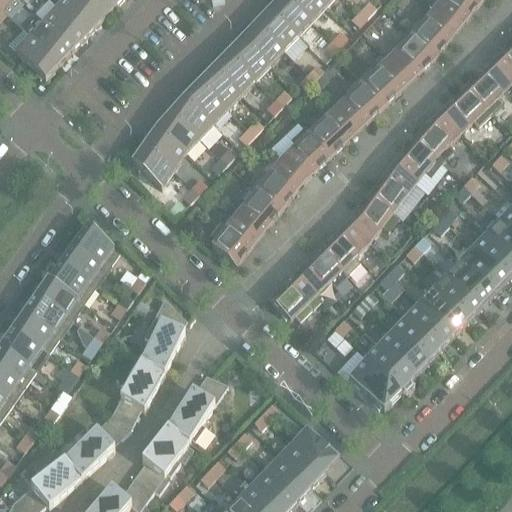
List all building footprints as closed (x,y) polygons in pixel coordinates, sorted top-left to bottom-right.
[(0,0),(0,2),(7,9),(15,0),(0,0)] [(102,26),(79,4),(74,0),(70,0),(58,12),(79,32),(88,41),(102,26)] [(116,11),(104,0),(74,0),(79,4),(102,26),(116,11)] [(127,0),(104,0),(116,11),(127,0)] [(312,27),(283,0),(281,0),(268,14),(298,42),(312,27)] [(326,13),(313,0),(283,0),(312,27),(326,13)] [(338,0),(313,0),(326,13),(338,0)] [(458,35),(481,7),(472,0),(444,0),(445,1),(433,15),(458,35)] [(367,23),(376,14),(368,7),(360,16),(367,23)] [(88,41),(79,32),(58,12),(44,27),(74,56),(88,41)] [(298,42),(268,14),(254,28),(284,57),(298,42)] [(436,63),(458,35),(433,15),(423,27),(418,22),(408,35),(407,36),(436,63)] [(359,32),(367,23),(360,16),(351,25),(359,32)] [(74,56),(44,27),(30,42),(60,70),(74,56)] [(284,57),(254,28),(240,43),(270,72),(284,57)] [(339,53),(348,43),(340,36),(331,46),(339,53)] [(436,63),(407,36),(406,37),(412,42),(388,65),(410,87),(436,63)] [(60,70),(30,42),(16,57),(46,86),(60,70)] [(270,72),(240,43),(226,58),(256,86),(270,72)] [(511,45),(490,67),(511,90),(511,89),(511,45)] [(330,62),(339,53),(331,46),(323,55),(330,62)] [(256,86),(226,58),(212,73),(242,101),(256,86)] [(383,112),(410,87),(388,65),(375,77),(370,71),(358,82),(356,84),(383,112)] [(498,103),(511,90),(490,67),(464,92),(491,120),(504,108),(498,103)] [(315,87),(322,80),(324,77),(317,70),(308,79),(315,87)] [(242,101),(212,73),(198,87),(228,116),(242,101)] [(312,89),(315,87),(308,79),(299,88),(307,96),(312,89)] [(315,87),(312,89),(319,96),(329,87),(322,80),(315,87)] [(383,112),(356,84),(355,84),(356,85),(344,96),(349,101),(336,114),(357,137),(383,112)] [(228,116),(198,87),(184,102),(214,131),(228,116)] [(491,120),(464,92),(438,118),(460,140),(473,127),(478,133),(491,120)] [(283,112),(291,103),(284,95),(275,105),(283,112)] [(214,131),(184,102),(170,117),(200,145),(214,131)] [(274,121),(283,112),(275,105),(267,113),(274,121)] [(331,161),(357,137),(336,114),(310,138),(305,132),(304,133),(331,161)] [(200,145),(170,117),(156,132),(186,160),(200,145)] [(449,151),(460,140),(438,118),(412,143),(442,168),(454,157),(449,151)] [(255,141),(263,132),(256,125),(247,134),(255,141)] [(186,160),(156,132),(144,149),(174,177),(186,160)] [(331,161),(304,133),(303,134),(291,145),(297,151),(282,165),(305,186),(331,161)] [(246,150),(255,141),(247,134),(239,143),(246,150)] [(442,168),(412,143),(390,171),(415,190),(425,178),(431,183),(442,168)] [(174,177),(144,149),(132,166),(161,194),(174,177)] [(226,171),(235,162),(228,154),(219,164),(226,171)] [(499,177),(508,168),(501,161),(492,170),(499,177)] [(218,180),(226,171),(219,164),(210,173),(218,180)] [(282,214),(305,186),(282,165),(269,181),(263,176),(252,190),(282,214)] [(393,218),(415,190),(390,171),(368,199),(393,218)] [(471,199),(479,189),(472,182),(463,191),(471,199)] [(198,200),(207,191),(200,184),(191,193),(198,200)] [(260,242),(282,214),(252,190),(241,203),(247,208),(235,223),(260,242)] [(471,199),(463,191),(455,201),(462,208),(471,199)] [(190,209),(198,200),(191,193),(182,202),(190,209)] [(388,238),(399,224),(400,223),(393,218),(368,199),(346,228),(370,249),(382,233),(388,238)] [(216,208),(208,201),(200,210),(206,214),(212,214),(216,208)] [(511,210),(507,205),(493,220),(499,226),(511,237),(511,210)] [(449,231),(457,221),(450,214),(441,223),(449,231)] [(236,271),(260,242),(235,223),(229,218),(226,221),(227,221),(210,241),(216,246),(212,251),(236,271)] [(449,231),(441,223),(432,232),(440,240),(449,231)] [(511,237),(499,226),(486,240),(511,264),(511,237)] [(355,263),(370,249),(346,228),(320,253),(348,281),(360,269),(355,263)] [(114,254),(87,229),(71,251),(79,256),(108,277),(112,272),(112,271),(120,260),(114,254)] [(511,282),(511,264),(486,240),(473,254),(508,287),(511,282)] [(431,249),(423,242),(415,251),(422,258),(431,249)] [(108,277),(79,256),(71,251),(60,267),(79,281),(96,293),(108,277)] [(422,258),(415,251),(406,260),(413,267),(422,258)] [(348,281),(320,253),(295,278),(317,301),(330,289),(335,294),(348,281)] [(508,287),(473,254),(460,268),(494,301),(508,287)] [(96,293),(79,281),(60,267),(48,284),(79,306),(85,310),(96,293)] [(494,301),(460,268),(447,282),(481,315),(494,301)] [(404,277),(397,270),(388,279),(396,286),(404,277)] [(308,309),(317,301),(295,278),(268,304),(290,326),(295,322),(300,327),(312,317),(314,315),(308,309)] [(396,286),(388,279),(379,288),(387,295),(396,286)] [(138,298),(146,288),(137,281),(130,292),(138,298)] [(481,315),(447,282),(433,296),(468,329),(481,315)] [(79,306),(48,284),(36,300),(73,327),(85,310),(79,306)] [(468,329),(433,296),(420,309),(455,343),(468,329)] [(126,315),(134,304),(125,298),(118,309),(126,315)] [(378,305),(370,298),(362,307),(369,314),(378,305)] [(73,327),(36,300),(24,317),(61,343),(73,327)] [(165,379),(184,342),(185,339),(176,335),(183,322),(165,305),(145,343),(152,346),(141,366),(165,379)] [(369,314),(362,307),(353,316),(360,323),(369,314)] [(119,325),(126,315),(118,309),(111,319),(119,325)] [(455,343),(420,309),(407,323),(441,356),(455,343)] [(61,343),(24,317),(12,334),(49,360),(61,343)] [(441,356),(407,323),(394,337),(428,370),(441,356)] [(351,333),(344,326),(335,335),(343,342),(351,333)] [(103,348),(110,338),(102,332),(94,342),(103,348)] [(49,360),(12,334),(0,350),(37,377),(49,360)] [(343,342),(335,335),(326,344),(334,351),(343,342)] [(428,370),(394,337),(380,351),(415,384),(428,370)] [(96,358),(103,348),(94,342),(87,352),(96,358)] [(37,377),(0,350),(0,375),(25,393),(37,377)] [(415,384),(380,351),(367,365),(402,398),(415,384)] [(79,381),(86,371),(78,365),(71,375),(79,381)] [(402,398),(367,365),(349,384),(384,417),(402,398)] [(144,417),(160,387),(165,379),(141,366),(140,369),(136,366),(127,382),(131,385),(121,405),(144,417)] [(25,393),(0,375),(0,400),(14,410),(25,393)] [(72,391),(79,381),(71,375),(63,385),(72,391)] [(228,391),(211,383),(207,381),(202,387),(224,397),(228,391)] [(202,430),(215,411),(193,395),(167,431),(190,447),(191,445),(195,447),(206,432),(202,430)] [(14,410),(0,400),(0,425),(2,427),(14,410)] [(60,418),(68,408),(59,402),(52,412),(60,418)] [(270,426),(279,417),(272,410),(263,419),(270,426)] [(60,418),(52,412),(45,422),(53,428),(60,418)] [(136,426),(115,415),(111,422),(130,437),(136,426)] [(262,435),(270,426),(263,419),(254,428),(262,435)] [(130,437),(111,422),(106,427),(122,444),(130,437)] [(32,448),(39,437),(31,431),(23,442),(32,448)] [(181,468),(177,465),(178,463),(185,468),(195,454),(188,450),(190,447),(167,431),(142,467),(145,469),(165,482),(166,480),(170,483),(181,468)] [(339,464),(308,433),(293,448),(325,479),(339,464)] [(82,484),(113,457),(115,455),(97,435),(95,437),(92,434),(78,446),(81,449),(64,464),(82,484)] [(243,455),(252,446),(245,438),(236,448),(243,455)] [(25,458),(32,448),(23,442),(16,452),(25,458)] [(235,464),(243,455),(236,448),(227,457),(235,464)] [(325,479),(293,448),(280,463),(312,493),(325,479)] [(47,511),(51,511),(75,491),(82,484),(64,464),(62,466),(59,463),(46,474),(49,478),(31,493),(47,511)] [(312,493),(280,463),(266,477),(298,507),(312,493)] [(0,475),(8,481),(16,471),(7,465),(0,474),(0,475)] [(216,483),(225,474),(218,467),(209,476),(216,483)] [(0,490),(1,491),(8,481),(0,475),(0,490)] [(208,492),(216,483),(209,476),(200,485),(208,492)] [(293,511),(298,507),(266,477),(253,491),(274,511),(293,511)] [(160,500),(138,479),(133,486),(151,502),(155,497),(160,500)] [(151,502),(133,486),(129,492),(146,509),(151,502)] [(185,508),(194,498),(186,491),(177,500),(185,508)] [(274,511),(253,491),(239,505),(246,511),(274,511)] [(130,511),(131,511),(122,502),(112,492),(93,511),(130,511)] [(172,511),(180,511),(185,508),(177,500),(169,509),(172,511)] [(31,511),(22,501),(14,509),(17,511),(31,511)]
